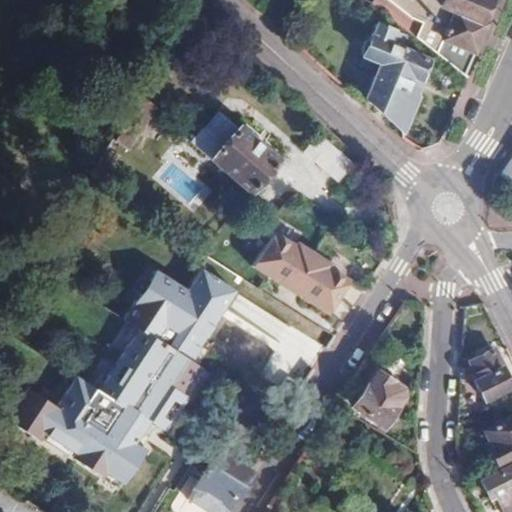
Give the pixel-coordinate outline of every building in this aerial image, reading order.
[(382,0),(406,21),(418,26),(414,36),(427,46),(462,76),(475,44),(484,23),(478,21),(486,0),(382,0)] [(379,62),(363,103),(394,131),(406,99),(402,97),(407,86),(418,90),(429,63),(387,45),(392,29),(377,22),(364,56),(379,62)] [(115,139),(114,141),(131,152),(157,111),(139,100),(115,139)] [(238,131),(215,112),(191,142),(249,191),(273,161),(238,131)] [(238,131),(273,161),(278,155),(243,126),(238,131)] [(511,153),(496,175),(511,188),(511,153)] [(324,315),(347,275),(267,230),(244,270),(324,315)] [(33,397),(14,430),(117,489),(140,450),(130,444),(143,421),(161,431),(180,397),(168,390),(227,286),(193,267),(181,288),(151,271),(86,385),(67,374),(48,406),(33,397)] [(276,308),(246,290),(229,318),(239,324),(231,337),(251,349),(258,337),(262,339),(272,323),(269,320),(276,308)] [(511,361),(502,367),(493,349),(468,362),(476,380),(472,382),(481,399),(511,383),(511,361)] [(309,382),(316,372),(294,357),(281,377),(303,391),(309,382)] [(373,370),(368,380),(377,384),(383,376),(373,370)] [(359,392),(348,385),(339,400),(379,424),(399,395),(399,387),(383,376),(377,384),(368,380),(359,392)] [(511,412),(479,430),(489,449),(486,450),(492,464),(511,453),(511,412)] [(190,501),(207,511),(225,511),(250,472),(213,450),(198,474),(202,476),(191,493),(193,495),(190,501)] [(479,480),(487,499),(494,496),(499,507),(501,511),(511,511),(511,464),(479,480)] [(494,496),(487,499),(493,510),(499,507),(494,496)]
